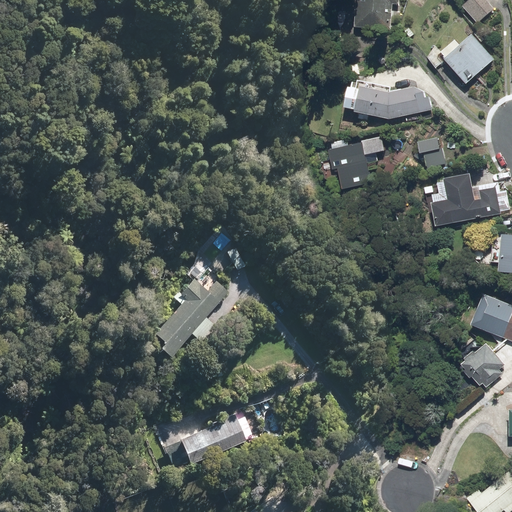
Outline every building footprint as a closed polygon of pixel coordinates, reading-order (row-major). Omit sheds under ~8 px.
[(396,3),(396,0),(347,0),(361,1),(360,26),(388,28),(390,2),(396,3)] [(479,22),(493,9),(484,0),(470,0),(465,6),(479,22)] [(489,62),(469,39),(445,60),(465,83),(489,62)] [(357,112),(388,119),(426,110),(423,95),(413,91),(388,97),(362,91),(357,112)] [(445,164),(442,151),(438,152),(435,141),(418,145),(420,154),(423,153),(427,169),(445,164)] [(367,183),(359,146),(336,151),(344,188),(367,183)] [(448,202),(433,205),(437,227),(499,215),(494,188),(470,192),(468,181),(445,185),(448,202)] [(511,239),(502,239),(499,273),(511,273),(511,239)] [(220,294),(210,286),(202,295),(187,282),(176,296),(183,302),(148,342),(166,357),(220,294)] [(511,340),(511,307),(485,297),(473,325),(511,340)] [(484,347),(465,364),(483,385),(502,368),(484,347)] [(230,419),(177,442),(186,464),(240,441),(230,419)] [(477,492),(469,499),(479,511),(499,511),(511,502),(511,482),(509,478),(483,499),(477,492)]
